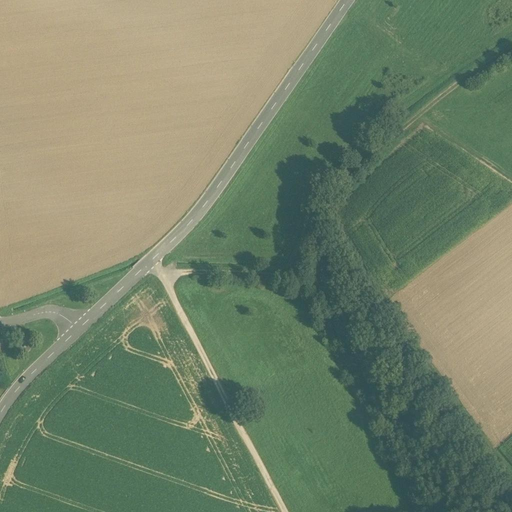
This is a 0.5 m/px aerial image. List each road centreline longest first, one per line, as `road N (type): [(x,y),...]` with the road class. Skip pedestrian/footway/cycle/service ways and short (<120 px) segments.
road 1 (unclassified): [(78,328),(207,201),(348,0)]
road 2 (track): [(325,219),(511,483)]
road 3 (track): [(158,272),(283,511)]
road 4 (track): [(511,47),(352,168),(325,219)]
road 5 (track): [(325,219),(291,275),(147,267)]
